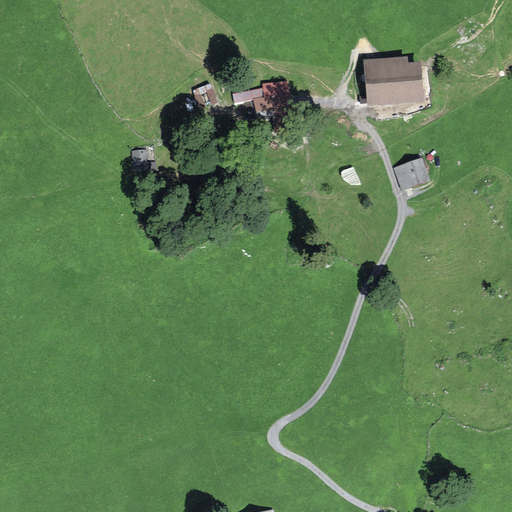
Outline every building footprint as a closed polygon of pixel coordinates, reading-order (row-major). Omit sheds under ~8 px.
[(419,67),(407,68),(406,59),(366,62),(370,102),(421,98),(419,67)] [(233,92),(234,102),(254,100),(256,118),(274,116),(275,132),(293,131),(288,83),(263,85),(264,89),(233,92)] [(134,153),(135,164),(144,164),(144,154),(147,154),(147,152),(146,152),(145,148),(140,148),(140,152),(134,153)] [(395,169),(403,190),(428,181),(421,160),(395,169)] [(345,171),(351,189),(364,185),(358,167),(345,171)]
